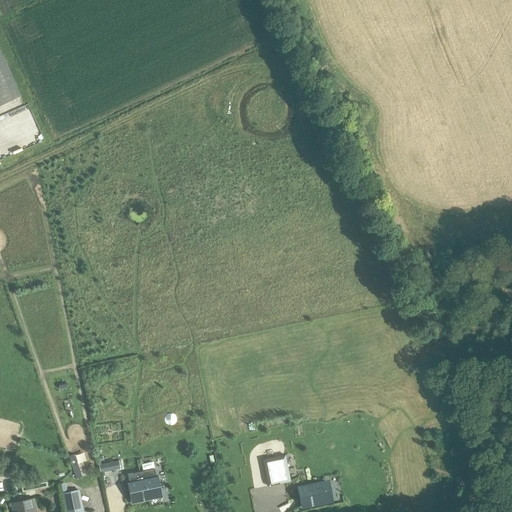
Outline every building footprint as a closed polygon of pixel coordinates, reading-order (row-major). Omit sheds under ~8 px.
[(0,105),(21,96),(0,49),(0,105)] [(0,109),(0,123),(12,119),(7,107),(0,109)] [(426,396),(415,400),(417,406),(428,402),(426,396)] [(338,421),(349,419),(347,408),(336,410),(338,421)] [(379,452),(399,449),(395,419),(375,421),(379,452)] [(254,426),(255,437),(267,436),(266,425),(254,426)] [(301,469),(317,465),(311,435),(294,438),(301,469)] [(232,452),(216,454),(219,484),(235,482),(232,452)] [(266,488),(289,484),(283,458),(261,462),(266,488)] [(119,461),(99,465),(101,473),(120,469),(119,461)] [(133,473),(128,474),(129,480),(130,482),(129,482),(133,501),(148,498),(148,497),(160,495),(156,477),(155,475),(156,475),(155,473),(154,469),(144,471),(143,471),(133,473)] [(46,476),(20,482),(22,493),(48,487),(46,476)] [(329,501),(325,482),(298,488),(302,507),(329,501)] [(84,511),(80,490),(61,493),(64,511),(84,511)] [(12,503),(13,511),(36,511),(34,499),(12,503)]
